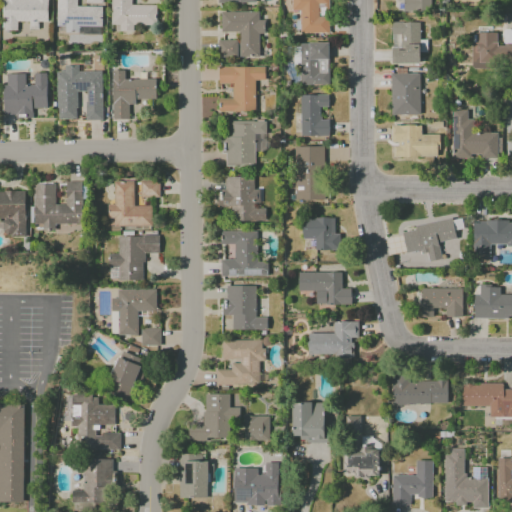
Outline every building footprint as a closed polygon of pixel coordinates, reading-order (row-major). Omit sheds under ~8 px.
[(3,0),(3,31),(17,31),(17,22),(29,22),(29,28),(37,28),(37,22),(48,22),(47,0),(3,0)] [(101,7),(76,6),(76,0),(56,0),(56,27),(64,27),(64,32),(78,32),(78,27),(101,27),(101,7)] [(110,0),(110,25),(119,25),(119,31),(133,32),(134,25),(156,26),(156,5),(131,5),(131,0),(110,0)] [(327,0),(290,0),(291,11),(299,11),(299,33),(328,33),(328,18),(318,18),(318,4),(328,4),(327,0)] [(430,0),(403,0),(403,11),(431,11),(430,0)] [(220,32),(238,32),(238,40),(217,40),(217,57),(259,56),(259,34),(265,34),(265,20),(259,20),(259,12),(220,12),(220,32)] [(419,63),(418,22),(392,22),(393,64),(419,63)] [(511,69),(511,45),(497,46),(497,33),(476,32),(476,43),(472,43),(471,69),(511,69)] [(328,42),(299,43),(300,85),(329,84),(328,42)] [(102,71),(79,71),(79,66),(64,66),(64,72),(57,72),(57,119),(76,119),(76,92),(85,92),(85,120),(102,120),(102,71)] [(218,84),(232,84),(232,99),(219,99),(219,111),(255,111),(255,80),(265,80),(265,67),(218,67),(218,84)] [(156,79),(125,79),(125,70),(112,70),(112,119),(129,119),(129,100),(156,100),(156,79)] [(4,117),(32,116),(32,109),(47,108),(47,73),(33,73),(34,85),(25,85),(25,74),(3,74),(4,117)] [(419,114),(419,73),(390,73),(390,115),(419,114)] [(329,136),(328,120),(320,120),(320,107),(328,107),(328,95),(299,95),(300,136),(329,136)] [(451,158),(469,158),(469,156),(496,157),(497,133),(472,133),(473,119),(467,119),(467,111),(452,111),(451,158)] [(255,166),(255,150),(266,150),(266,121),(231,121),(230,136),(222,136),(222,154),(225,154),(225,166),(255,166)] [(437,135),(420,135),(420,125),(390,126),(391,144),(392,144),(393,158),(438,156),(437,135)] [(323,146),(294,147),(295,201),(324,200),(323,146)] [(266,221),(266,208),(258,208),(258,190),(254,190),(254,177),(224,177),(224,189),(217,189),(217,207),(231,207),(231,221),(266,221)] [(159,197),(159,180),(139,181),(140,198),(159,197)] [(82,224),(82,181),(66,182),(66,204),(55,205),(54,183),(33,184),(34,228),(54,227),(54,224),(82,224)] [(152,225),(151,204),(134,204),(133,181),(113,181),(114,204),(108,204),(108,219),(113,218),(114,226),(152,225)] [(0,218),(2,218),(3,236),(26,236),(25,191),(0,191),(0,218)] [(334,217),(302,218),(302,239),(314,239),(314,250),(339,250),(339,234),(334,234),(334,217)] [(402,232),(406,254),(426,250),(428,262),(441,259),(438,243),(465,238),(461,217),(413,226),(414,230),(402,232)] [(511,245),(511,221),(472,221),(472,254),(489,254),(489,245),(511,245)] [(220,259),(220,276),(268,277),(268,262),(257,262),(257,231),(220,231),(220,244),(234,244),(233,259),(220,259)] [(159,253),(158,236),(117,236),(118,254),(107,254),(108,267),(118,267),(118,281),(143,281),(143,254),(159,253)] [(298,291),(315,291),(315,305),(351,305),(351,288),(342,288),(342,272),(298,272),(298,291)] [(511,294),(499,294),(499,286),(478,285),(478,295),(474,295),(473,318),(511,318),(511,294)] [(223,315),(232,316),(232,330),(267,330),(267,317),(255,317),(256,286),(224,286),(223,315)] [(421,317),(433,317),(433,308),(445,308),(445,317),(462,317),(462,288),(420,289),(421,317)] [(138,335),(137,311),(156,310),(155,289),(117,290),(117,298),(110,298),(111,336),(138,335)] [(358,321),(333,322),(333,333),(308,333),(308,357),(352,356),(352,338),(358,338),(358,321)] [(140,346),(160,346),(160,329),(140,329),(140,346)] [(264,340),(222,340),(221,361),(231,361),(231,370),(216,370),(216,386),(259,386),(259,363),(264,363),(264,340)] [(132,402),(145,359),(118,351),(105,393),(132,402)] [(447,379),(393,380),(393,405),(447,403),(447,379)] [(511,416),(511,389),(502,389),(502,383),(462,384),(462,407),(489,406),(489,417),(511,416)] [(230,394),(203,394),(203,423),(188,423),(188,440),(230,440),(230,419),(239,419),(239,407),(230,407),(230,394)] [(119,434),(97,434),(97,425),(114,425),(114,404),(97,405),(97,395),(71,395),(71,427),(76,427),(76,451),(120,450),(119,434)] [(292,402),(291,436),(303,436),(303,443),(324,443),(325,403),(292,402)] [(0,404),(22,404),(22,503),(0,503),(0,404)] [(243,440),(269,441),(270,416),(244,416),(243,440)] [(378,477),(378,447),(359,447),(360,416),(346,416),(346,451),(343,451),(343,473),(352,473),(352,477),(378,477)] [(487,467),(472,467),(472,479),(464,479),(464,450),(444,450),(444,504),(472,503),(472,508),(487,508),(487,467)] [(178,497),(207,499),(208,476),(212,477),(213,463),(201,462),(202,455),(179,454),(178,497)] [(511,479),(511,458),(497,458),(497,500),(511,500),(511,479)] [(71,503),(105,504),(105,487),(111,487),(112,459),(83,459),(82,490),(71,490),(71,503)] [(432,496),(432,460),(415,461),(415,476),(391,476),(391,506),(409,506),(409,496),(432,496)] [(234,474),(234,503),(245,503),(245,507),(263,507),(263,497),(278,497),(278,462),(265,462),(265,474),(234,474)]
